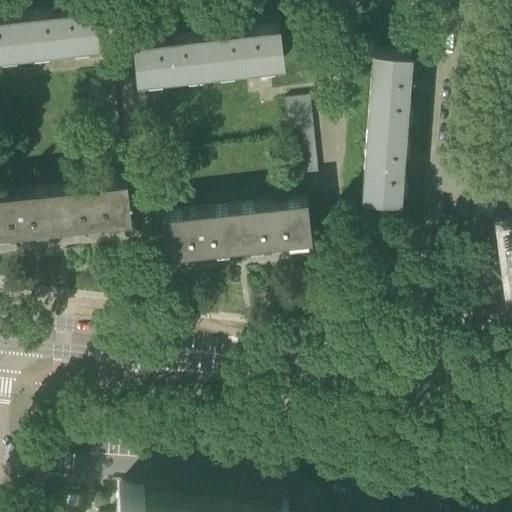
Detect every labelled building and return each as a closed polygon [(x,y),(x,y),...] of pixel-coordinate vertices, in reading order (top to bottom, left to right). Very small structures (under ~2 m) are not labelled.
[(93,4),(20,12),(24,49),(97,41),(93,4)] [(0,51),(24,49),(20,12),(0,13),(0,51)] [(206,31),(210,68),(282,60),(278,23),(206,31)] [(133,39),(137,74),(137,76),(210,68),(206,31),(133,39)] [(372,48),(367,121),(404,123),(410,51),(372,48)] [(115,89),(114,76),(88,79),(90,92),(115,89)] [(117,101),(115,89),(90,92),(91,104),(117,101)] [(284,96),(285,97),(286,108),(311,106),(310,93),(284,96)] [(118,114),(117,101),(91,104),(92,117),(118,114)] [(312,118),(311,106),(286,108),(287,121),(312,118)] [(120,127),(118,114),(92,117),(94,130),(120,127)] [(314,131),(312,118),(287,121),(289,133),(314,131)] [(404,123),(367,121),(361,193),(399,196),(404,123)] [(120,127),(94,130),(95,142),(121,140),(120,127)] [(315,143),(314,131),(289,133),(290,146),(315,143)] [(122,152),(121,140),(95,142),(96,155),(122,152)] [(315,143),(290,146),(291,159),(317,156),(315,143)] [(98,168),(124,165),(122,152),(96,155),(98,168)] [(318,169),(317,156),(291,159),(293,171),(318,169)] [(293,171),(294,184),(319,181),(318,169),(293,171)] [(53,184),(58,224),(129,216),(125,176),(53,184)] [(0,230),(58,224),(53,184),(0,190),(0,230)] [(306,195),(234,203),(238,243),(310,235),(306,195)] [(165,251),(238,243),(234,203),(161,211),(165,251)] [(511,269),(511,215),(500,217),(507,270),(511,269)] [(124,491),(122,511),(262,511),(263,501),(124,491)]
